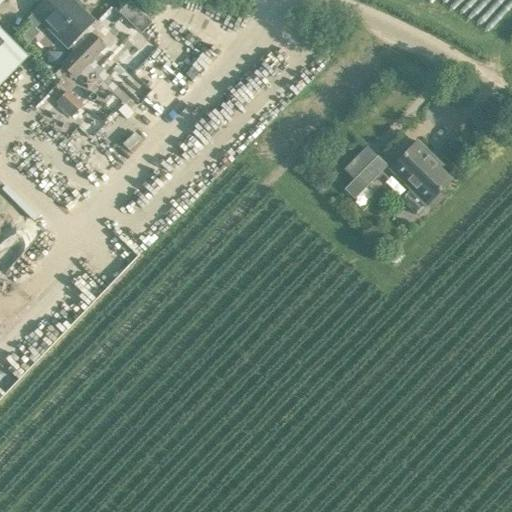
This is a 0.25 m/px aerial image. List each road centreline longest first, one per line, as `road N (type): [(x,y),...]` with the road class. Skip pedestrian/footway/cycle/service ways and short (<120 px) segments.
road 1 (track): [(401,38),(0,453)]
road 2 (unknown): [(262,0),(78,227)]
road 3 (unclassified): [(511,105),(463,71),(316,0)]
